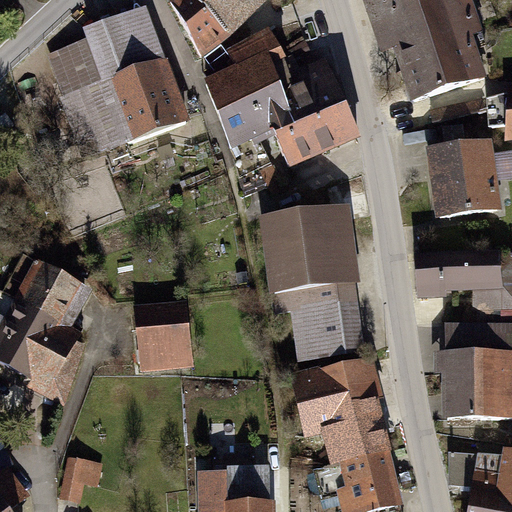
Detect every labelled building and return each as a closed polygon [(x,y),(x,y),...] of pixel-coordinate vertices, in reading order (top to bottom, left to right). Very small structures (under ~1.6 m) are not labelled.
[(180,0),(174,5),(208,60),(272,0),(180,0)] [(472,0),(362,0),(381,54),(395,50),(413,103),(489,78),(475,36),(483,33),(472,0)] [(191,124),(149,8),(87,31),(91,41),(53,55),(69,97),(63,99),(87,162),(191,124)] [(237,68),(209,81),(250,196),(282,183),(266,144),(280,139),(293,170),(362,141),(329,59),(294,74),(274,30),(231,50),(237,68)] [(495,139),(427,149),(438,224),(507,213),(495,139)] [(352,205),(261,217),(275,315),(295,313),(302,364),(366,355),(357,286),(362,285),(352,205)] [(511,252),(419,260),(423,301),(474,297),(476,315),(511,311),(511,252)] [(94,292),(23,254),(0,297),(0,363),(54,392),(82,340),(73,332),(94,292)] [(190,303),(135,309),(143,373),(197,367),(190,303)] [(511,325),(445,324),(442,424),(511,425),(511,325)] [(378,355),(293,375),(324,502),(341,497),(344,511),(399,511),(405,511),(382,415),(392,413),(378,355)] [(511,511),(511,451),(508,451),(503,477),(480,473),(473,511),(511,511)] [(104,466),(67,460),(60,500),(84,504),(87,486),(100,489),(104,466)] [(11,469),(0,476),(0,511),(15,511),(33,499),(11,469)] [(273,511),(273,476),(201,478),(201,511),(273,511)]
